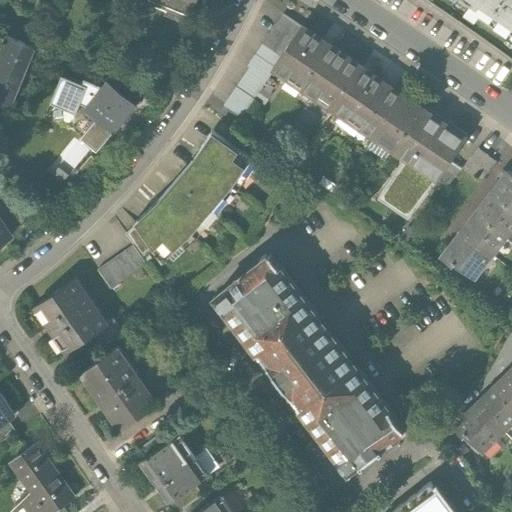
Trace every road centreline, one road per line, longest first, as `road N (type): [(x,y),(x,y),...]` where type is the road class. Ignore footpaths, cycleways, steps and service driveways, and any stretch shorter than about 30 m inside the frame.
road 1 (residential): [(249,0),(167,136),(122,189),(0,294)]
road 2 (residential): [(0,321),(133,511)]
road 3 (tertiary): [(511,115),(348,0)]
